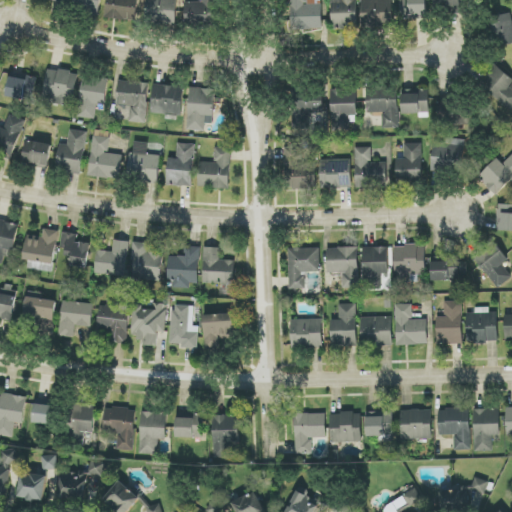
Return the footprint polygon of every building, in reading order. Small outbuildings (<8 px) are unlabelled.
[(74,0),(74,8),(101,11),(102,0),(74,0)] [(107,0),(105,18),(136,22),(139,0),(107,0)] [(177,0),(146,0),(146,22),(177,23),(177,0)] [(217,0),(199,0),(199,2),(186,2),(186,25),(217,25),(217,0)] [(290,0),(292,30),(323,29),(321,0),(290,0)] [(359,29),(357,0),(331,0),(333,29),(359,29)] [(361,0),(362,26),(393,27),(393,0),(361,0)] [(427,18),(427,0),(401,0),(402,19),(427,18)] [(434,0),(434,9),(464,11),(464,0),(434,0)] [(511,14),(494,15),(496,45),(511,43),(511,14)] [(511,77),(493,67),(481,90),(511,107),(511,77)] [(79,74),(49,68),(43,99),(73,106),(79,74)] [(106,106),(109,80),(84,76),(78,117),(95,120),(98,104),(106,106)] [(7,97),(33,100),(36,80),(10,77),(7,97)] [(149,83),(119,81),(118,105),(148,106),(149,83)] [(182,115),(186,89),(158,84),(153,111),(182,115)] [(205,132),(206,124),(213,124),(217,90),(191,87),(186,130),(205,132)] [(398,128),(399,89),(368,89),(367,113),(383,113),(383,128),(398,128)] [(403,114),(419,114),(419,118),(429,118),(429,89),(403,90),(403,114)] [(358,116),(357,90),(332,90),(332,131),(347,131),(347,116),(358,116)] [(310,130),(311,114),(323,114),(323,95),(293,94),(293,129),(310,130)] [(439,98),(438,124),(467,125),(468,99),(439,98)] [(0,127),(0,154),(13,158),(25,120),(10,115),(5,129),(0,127)] [(83,174),(87,132),(70,130),(69,146),(60,145),(57,171),(83,174)] [(123,155),(109,153),(111,132),(95,130),(89,176),(120,180),(123,155)] [(463,140),(433,139),(433,173),(463,173),(463,140)] [(23,165),(49,167),(52,144),(25,141),(23,165)] [(423,181),(422,143),(405,144),(405,159),(397,160),(398,181),(423,181)] [(168,186),(194,187),(195,144),(178,144),(177,159),(169,159),(168,186)] [(286,190),(316,190),(315,157),(302,158),(302,147),(285,147),(286,190)] [(199,188),(231,188),(232,148),(216,148),(216,163),(200,163),(199,188)] [(387,163),(372,163),(372,148),(356,148),(357,188),(387,187),(387,163)] [(129,180),(159,181),(160,155),(130,154),(129,180)] [(511,156),(503,164),(498,159),(479,177),(496,196),(511,180),(511,156)] [(353,188),(352,160),(321,161),(322,189),(353,188)] [(511,231),(511,205),(499,205),(498,231),(511,231)] [(19,224),(0,220),(0,263),(3,264),(4,256),(13,258),(19,224)] [(27,236),(24,260),(54,264),(59,231),(44,229),(43,238),(27,236)] [(92,245),(77,241),(78,235),(65,232),(61,248),(67,250),(66,256),(74,258),(73,265),(87,268),(92,245)] [(97,251),(96,274),(127,276),(129,241),(114,241),(114,252),(97,251)] [(164,246),(134,244),(132,279),(162,281),(164,246)] [(426,276),(426,245),(395,246),(396,276),(426,276)] [(201,247),(186,247),(185,257),(170,256),(169,280),(173,281),(173,288),(191,289),(191,284),(199,284),(201,247)] [(221,248),(205,247),(203,283),(235,284),(235,261),(220,260),(221,248)] [(363,289),(381,290),(382,274),(392,275),(392,248),(364,247),(363,289)] [(289,249),(290,290),(307,289),(306,273),(321,272),(320,248),(289,249)] [(359,248),(327,248),(328,274),(343,274),(343,288),(360,288),(359,248)] [(433,281),(467,280),(467,262),(458,263),(458,258),(433,258),(433,281)] [(0,319),(14,321),(18,289),(1,287),(0,294),(0,319)] [(24,323),(38,324),(38,331),(53,333),(56,301),(42,300),(43,293),(27,292),(24,323)] [(76,326),(91,328),(94,305),(65,301),(60,335),(74,337),(76,326)] [(438,317),(438,345),(464,344),(463,301),(445,302),(445,317),(438,317)] [(158,346),(158,332),(166,332),(167,304),(153,304),(153,308),(135,308),(134,336),(141,336),(141,345),(158,346)] [(332,321),(332,347),(358,346),(357,304),(339,304),(340,321),(332,321)] [(397,346),(428,345),(428,320),(413,320),(413,304),(396,305),(397,346)] [(131,308),(101,305),(98,330),(114,331),(113,343),(127,344),(131,308)] [(199,333),(189,333),(190,306),(172,306),(171,344),(182,344),(181,349),(198,349),(199,333)] [(467,313),(468,343),(499,342),(498,313),(490,313),(490,308),(475,308),(475,313),(467,313)] [(234,314),(204,315),(205,349),(220,349),(219,339),(235,339),(234,314)] [(393,345),(393,317),(362,318),(362,345),(393,345)] [(323,319),(292,320),(293,349),(323,348),(323,319)] [(27,396),(1,394),(0,405),(0,436),(14,438),(16,423),(24,424),(27,396)] [(53,425),(55,406),(36,404),(34,423),(53,425)] [(96,410),(77,407),(73,431),(93,434),(96,410)] [(136,410),(106,408),(104,432),(118,433),(117,450),(134,451),(136,410)] [(471,450),(471,409),(440,409),(440,436),(455,435),(455,451),(471,450)] [(493,451),(493,436),(501,436),(500,409),(474,409),(476,452),(493,451)] [(433,439),(432,410),(401,411),(402,440),(433,439)] [(158,455),(159,439),(167,440),(168,413),(142,412),(141,454),(158,455)] [(367,412),(368,437),(394,436),(394,412),(367,412)] [(362,413),(331,414),(331,443),(363,442),(362,413)] [(177,437),(204,438),(205,415),(178,414),(177,437)] [(327,438),(327,414),(296,414),(296,451),(312,450),(312,438),(327,438)] [(214,416),(215,459),(235,458),(234,443),(240,443),(239,416),(214,416)] [(0,455),(0,496),(7,497),(11,464),(17,465),(18,451),(1,449),(1,455),(0,455)] [(58,456),(42,456),(42,470),(58,470),(58,456)] [(60,499),(88,499),(89,491),(93,491),(93,477),(105,477),(105,464),(83,463),(82,475),(60,475),(60,499)] [(19,499),(44,502),(47,476),(21,474),(19,499)] [(490,482),(477,478),(469,504),(482,508),(490,482)] [(130,511),(141,497),(119,482),(104,501),(119,511),(130,511)] [(423,500),(416,489),(384,507),(386,511),(404,511),(423,500)] [(440,492),(441,511),(449,511),(470,511),(469,490),(440,492)] [(266,511),(255,491),(229,505),(233,511),(266,511)] [(316,511),(319,507),(311,503),(313,499),(298,491),(286,511),(316,511)] [(207,511),(206,511),(222,511),(226,505),(215,498),(207,511)]
